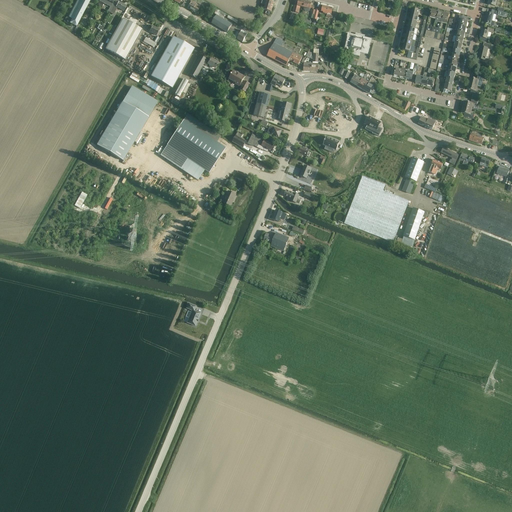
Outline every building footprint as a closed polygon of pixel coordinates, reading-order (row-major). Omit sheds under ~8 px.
[(78,7),(85,11),(90,0),(77,0),(73,8),(77,10),(78,7)] [(109,13),(115,4),(113,3),(114,0),(98,0),(100,1),(99,1),(110,7),(107,12),(109,13)] [(274,2),(272,2),(267,0),(263,10),(271,12),(274,2)] [(303,8),(305,2),(298,1),(297,6),(293,6),(292,12),(298,13),(300,7),(303,8)] [(196,14),(199,8),(195,5),(196,4),(191,2),(187,9),(196,14)] [(305,2),(303,8),(304,8),(303,10),(304,12),(307,12),(309,11),(309,10),(310,10),(310,9),(313,9),(314,6),(311,6),(311,4),(305,2)] [(41,8),(46,11),(49,5),(44,3),(41,8)] [(115,4),(109,13),(113,15),(117,8),(123,12),(126,7),(119,3),(117,5),(115,4)] [(319,6),(318,9),(321,10),(321,12),(323,13),(323,14),(327,15),(326,16),(326,17),(331,19),(332,15),(331,15),(333,9),(322,7),(319,6)] [(76,27),(85,11),(78,7),(77,10),(73,8),(68,17),(72,19),(69,24),(76,27)] [(496,15),(497,12),(489,10),(488,13),(486,12),(483,23),(494,26),(495,22),(492,21),(493,15),(496,15)] [(443,13),(441,21),(441,23),(447,24),(447,22),(449,15),(443,13)] [(233,37),(236,32),(230,28),(232,25),(216,16),(211,24),(233,37)] [(125,61),(142,31),(122,19),(105,50),(125,61)] [(459,25),(466,27),(468,21),(458,19),(457,21),(459,22),(459,25)] [(466,27),(459,25),(457,25),(455,31),(457,31),(465,33),(466,27)] [(156,37),(159,31),(152,27),(149,32),(156,37)] [(490,32),(491,29),(484,28),(483,31),(482,30),(480,34),(479,34),(479,36),(480,37),(480,38),(479,40),(481,40),(481,41),(485,43),(488,32),(490,32)] [(242,43),(246,36),(247,34),(242,31),(240,33),(236,39),(242,43)] [(356,36),(351,35),(348,34),(347,38),(344,49),(352,51),(351,55),(359,57),(360,53),(367,55),(370,43),(371,39),(368,39),(364,38),(364,36),(356,34),(356,36)] [(153,42),(144,37),(141,41),(152,47),(155,43),(156,44),(158,39),(156,37),(153,42)] [(172,89),(194,49),(173,37),(150,77),(172,89)] [(276,38),(266,57),(286,67),(289,61),(298,66),(302,58),(284,48),(281,47),(283,43),(282,42),(282,41),(276,38)] [(493,51),(494,46),(483,44),(482,47),(480,47),(477,59),(485,61),(485,59),(488,60),(490,50),(493,51)] [(208,62),(206,61),(206,60),(199,56),(188,75),(196,79),(203,66),(206,67),(207,66),(214,70),(218,63),(210,59),(208,62)] [(455,74),(457,68),(449,66),(447,72),(455,74)] [(405,79),(407,70),(405,69),(405,71),(401,70),(399,78),(405,79)] [(413,75),(413,73),(407,71),(407,70),(405,79),(412,81),(413,75)] [(244,77),(233,71),(232,75),(231,74),(231,75),(229,79),(236,83),(236,84),(240,86),(242,87),(240,90),(245,92),(249,84),(245,82),(244,82),(242,81),(244,77)] [(469,78),(467,84),(477,86),(481,87),(482,81),(483,78),(484,75),(477,74),(476,80),(474,79),(469,78)] [(281,87),(285,80),(276,75),(271,85),(275,87),(276,85),(281,87)] [(351,81),(350,83),(357,87),(360,83),(359,83),(358,82),(360,79),(360,78),(355,75),(351,81)] [(179,98),(188,82),(183,79),(174,95),(179,98)] [(360,83),(357,87),(362,90),(365,85),(366,86),(367,86),(368,84),(365,82),(361,80),(360,79),(358,82),(359,83),(360,83)] [(428,79),(426,86),(433,87),(434,80),(428,79)] [(181,102),(191,84),(188,83),(179,99),(174,96),(173,98),(181,102)] [(365,85),(362,90),(368,94),(369,93),(373,95),(375,92),(373,90),(374,89),(374,88),(368,84),(367,86),(366,86),(365,85)] [(451,92),(452,86),(445,84),(443,90),(444,90),(443,93),(448,94),(448,91),(451,92)] [(467,84),(466,90),(473,92),(473,95),(479,96),(479,93),(476,92),(477,86),(467,84)] [(256,104),(256,105),(259,105),(267,107),(270,96),(269,96),(259,93),(257,102),(256,104)] [(462,107),(472,110),(473,104),(477,105),(477,102),(471,100),(470,103),(463,101),(462,107)] [(122,102),(96,146),(123,161),(148,118),(122,102)] [(280,112),(288,114),(291,105),(291,104),(288,104),(283,103),(281,110),(279,109),(278,113),(280,113),(280,112)] [(256,106),(253,116),(264,119),(267,107),(259,105),(256,105),(256,106)] [(471,114),(472,110),(462,107),(460,113),(467,115),(467,118),(473,119),(474,114),(471,114)] [(286,123),(288,114),(280,112),(280,113),(278,121),(286,123)] [(369,117),(365,125),(375,130),(372,134),(378,137),(382,130),(378,128),(380,123),(369,117)] [(427,120),(421,117),(418,124),(425,128),(432,131),(436,122),(428,119),(427,120)] [(183,120),(167,145),(173,150),(167,160),(179,168),(185,158),(204,171),(208,174),(225,149),(217,143),(183,120)] [(266,128),(268,124),(269,123),(263,120),(262,122),(260,126),(266,128)] [(269,127),(266,135),(271,136),(271,135),(278,138),(281,131),(274,129),(273,128),(271,127),(269,127)] [(243,148),(245,142),(240,139),(243,135),(238,132),(235,137),(232,143),(243,148)] [(263,142),(261,140),(261,139),(252,135),(248,144),(253,147),(254,144),(258,146),(259,145),(262,146),(261,147),(264,148),(272,152),(273,151),(274,150),(274,149),(275,146),(267,142),(267,143),(264,141),(263,142)] [(474,136),(471,135),(469,141),(482,145),(484,139),(476,136),(476,135),(474,135),(474,136)] [(323,145),(323,146),(325,147),(330,148),(329,150),(329,151),(333,153),(334,150),(336,151),(336,150),(339,143),(326,137),(323,145)] [(309,158),(310,154),(308,153),(309,151),(301,147),(301,148),(299,149),(299,150),(299,151),(297,156),(302,158),(303,156),(307,157),(309,158)] [(454,166),(459,156),(443,148),(441,153),(452,159),(451,160),(450,160),(449,163),(454,166)] [(473,164),(475,159),(461,154),(458,161),(467,164),(468,162),(473,164)] [(479,166),(487,168),(489,161),(482,158),(479,166)] [(412,159),(405,177),(416,182),(423,163),(412,159)] [(441,169),(443,164),(433,160),(432,161),(431,162),(432,163),(428,172),(435,175),(438,168),(441,169)] [(309,175),(311,169),(304,166),(300,176),(306,179),(308,175),(309,175)] [(497,174),(506,177),(509,171),(499,167),(497,174)] [(454,178),(457,171),(450,168),(447,174),(454,178)] [(393,243),(409,201),(383,191),(385,185),(362,176),(344,224),(393,243)] [(406,179),(402,191),(410,194),(412,190),(414,182),(406,179)] [(435,193),(437,189),(426,185),(424,188),(435,193)] [(285,191),(283,196),(291,199),(290,201),(296,204),(296,203),(299,204),(300,202),(301,201),(298,199),(299,196),(293,194),(285,191)] [(230,207),(236,195),(228,192),(222,204),(230,207)] [(413,209),(403,237),(414,241),(422,219),(428,221),(431,214),(425,212),(424,213),(413,209)] [(284,220),(286,215),(275,211),(272,220),(278,223),(280,218),(284,220)] [(340,222),(341,221),(342,220),(343,219),(343,217),(343,216),(342,215),(341,214),(340,214),(338,214),(337,214),(336,215),(335,216),(335,217),(335,219),(335,220),(336,221),(337,222),(339,222),(340,222)] [(289,238),(276,233),(274,238),(266,234),(263,241),(272,244),(271,247),(283,252),(289,238)] [(195,327),(200,314),(194,312),(196,307),(188,304),(186,309),(192,311),(187,323),(195,327)]
